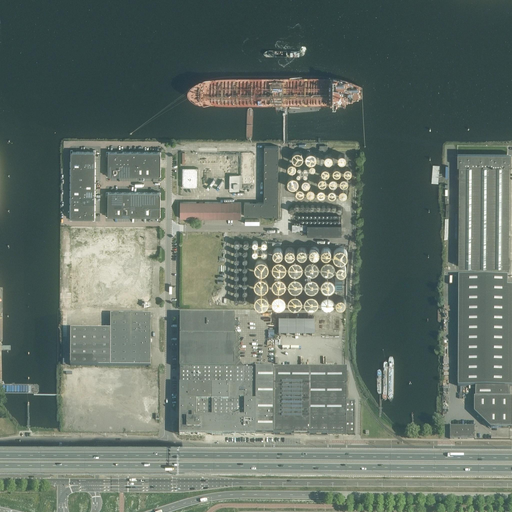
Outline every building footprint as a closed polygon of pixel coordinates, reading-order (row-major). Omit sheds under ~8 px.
[(278,216),(279,146),(264,146),(264,203),(244,202),(244,216),(278,216)] [(115,164),(115,152),(112,152),(107,151),(107,164),(115,164)] [(303,158),(303,157),(303,155),(302,154),(301,153),(301,152),(300,152),(298,152),(297,151),(296,152),(295,152),(294,153),(293,154),(292,155),(292,156),(292,157),(292,159),(293,161),(294,161),(295,162),(297,163),(298,163),(299,163),(301,162),(301,161),(302,160),(303,159),(303,158)] [(161,160),(161,152),(159,152),(155,152),(151,152),(151,164),(161,164),(160,164),(160,160),(161,160)] [(317,157),(316,156),(316,155),(315,154),(314,153),(313,152),(312,152),(311,152),(310,152),(309,152),(308,153),(307,154),(306,155),(306,156),(305,157),(305,158),(306,159),(306,161),(307,161),(308,162),(309,163),(310,163),(311,163),(313,163),(314,162),(315,162),(316,161),(316,159),(317,158),(317,157)] [(345,155),(344,154),(343,153),(341,154),(339,154),(339,155),(338,156),(338,157),(338,158),(338,159),(338,160),(339,160),(339,161),(340,162),(341,162),(342,162),(343,162),(344,161),(345,161),(346,160),(346,159),(346,158),(346,157),(346,156),(346,155),(345,155)] [(508,267),(509,167),(509,166),(511,166),(511,154),(457,153),(457,166),(458,166),(459,166),(458,266),(508,267)] [(331,155),(331,154),(330,154),(328,154),(327,154),(326,154),(325,155),(325,156),(324,156),(324,157),(324,158),(324,159),(325,160),(325,161),(326,161),(327,162),(328,162),(329,162),(330,162),(331,162),(332,161),(333,160),(333,159),(333,158),(333,157),(333,156),(332,156),(331,155)] [(295,164),(294,163),(292,163),(291,163),(290,164),(289,164),(288,165),(288,166),(287,167),(288,168),(288,169),(288,170),(290,171),(291,172),(292,172),(293,172),(294,171),(295,171),(296,170),(296,169),(296,168),(296,167),(296,166),(295,165),(295,164)] [(115,176),(115,164),(107,164),(106,176),(111,176),(115,176)] [(161,176),(161,168),(160,168),(160,165),(161,165),(161,164),(151,164),(151,176),(155,176),(158,176),(161,176)] [(198,178),(198,168),(182,168),(182,187),(197,187),(197,178),(198,178)] [(328,169),(327,169),(326,168),(325,168),(324,168),(323,169),(322,170),(322,171),(321,171),(321,172),(321,173),(322,174),(322,175),(323,176),(324,176),(325,176),(326,176),(327,176),(328,176),(328,175),(329,175),(329,174),(329,173),(329,172),(329,171),(329,170),(328,169)] [(340,170),(339,169),(338,168),(337,168),(336,168),(335,168),(334,169),(333,170),(333,171),(333,172),(333,173),(333,174),(334,175),(335,176),(336,176),(337,176),(338,176),(339,176),(340,175),(340,174),(341,173),(341,172),(341,171),(340,170)] [(351,170),(350,169),(349,168),(348,168),(347,168),(346,168),(345,169),(344,169),(344,170),(343,171),(343,172),(343,173),(344,174),(344,175),(345,176),(346,176),(348,176),(349,176),(351,175),(351,174),(352,173),(352,172),(352,171),(351,170)] [(239,188),(239,175),(230,175),(229,188),(239,188)] [(298,184),(299,182),(298,181),(298,180),(297,179),(296,178),(295,177),(294,177),(293,177),(292,177),(290,177),(289,178),(288,179),(288,180),(287,181),(287,182),(287,184),(288,185),(289,186),(290,187),(290,188),(292,188),(293,188),(294,188),(295,188),(296,187),(297,187),(298,186),(298,184)] [(326,179),(325,178),(324,178),(323,178),(322,178),(321,178),(320,178),(319,179),(319,180),(318,180),(318,181),(318,182),(318,183),(319,184),(319,185),(320,185),(321,186),(322,186),(323,186),(324,186),(325,185),(326,184),(326,183),(327,183),(327,182),(327,181),(326,180),(326,179)] [(337,180),(336,179),(335,178),(333,178),(332,178),(331,178),(330,179),(330,180),(329,180),(329,181),(329,182),(329,183),(329,184),(330,185),(331,186),(332,186),(333,186),(334,186),(335,186),(336,185),(337,184),(337,183),(337,182),(337,180)] [(348,181),(347,180),(346,179),(345,178),(343,178),(342,178),(342,179),(341,180),(340,181),(340,182),(340,183),(340,184),(341,185),(342,186),(343,186),(344,186),(345,186),(346,186),(347,185),(348,184),(348,183),(348,182),(348,181)] [(310,182),(309,181),(308,180),(307,179),(306,179),(305,179),(304,179),(304,180),(303,180),(302,181),(302,182),(302,183),(302,184),(302,185),(302,186),(303,186),(304,187),(305,187),(306,187),(307,187),(308,187),(309,186),(310,185),(310,184),(310,183),(310,182)] [(325,193),(325,192),(324,190),(322,189),(321,189),(320,189),(319,189),(318,190),(317,191),(317,192),(317,193),(317,194),(317,195),(318,196),(319,197),(320,197),(321,197),(322,197),(323,197),(324,196),(325,195),(325,194),(325,193)] [(336,194),(336,192),(336,191),(335,190),(334,189),(333,189),(331,189),(330,190),(329,190),(329,191),(328,192),(328,193),(328,194),(328,195),(329,196),(330,197),(331,197),(331,198),(332,198),(333,197),(334,197),(335,197),(335,196),(336,195),(336,194)] [(347,191),(345,190),(344,190),(343,190),(341,190),(340,191),(340,192),(339,193),(339,194),(339,195),(339,196),(340,197),(341,197),(342,198),(343,198),(344,198),(345,198),(345,197),(346,197),(347,196),(347,195),(347,194),(347,193),(347,192),(347,191)] [(115,204),(115,192),(111,192),(106,192),(106,204),(115,204)] [(160,201),(161,192),(158,192),(158,193),(154,193),(154,192),(151,192),(151,193),(151,204),(160,204),(160,201)] [(218,218),(218,202),(180,202),(180,218),(218,218)] [(241,218),(241,202),(218,202),(218,218),(241,218)] [(115,216),(115,204),(106,204),(106,216),(111,216),(115,216)] [(82,220),(83,211),(71,211),(71,215),(70,215),(70,220),(82,220)] [(95,220),(95,215),(94,215),(94,211),(83,211),(82,220),(95,220)] [(341,235),(341,225),(292,224),(292,231),(307,231),(307,235),(341,235)] [(145,245),(145,228),(145,227),(71,227),(70,255),(76,255),(77,245),(145,245)] [(144,258),(145,245),(77,245),(76,255),(70,255),(70,257),(96,257),(96,258),(144,258)] [(277,247),(276,247),(275,248),(274,249),(273,250),(273,251),(273,252),(273,253),(273,254),(274,255),(275,256),(276,257),(277,257),(278,257),(279,257),(280,257),(281,256),(282,255),(282,254),(283,253),(283,252),(283,251),(282,250),(281,248),(280,248),(278,247),(277,247)] [(303,247),(301,247),(299,248),(298,249),(297,250),(297,251),(297,253),(297,254),(298,255),(299,256),(300,256),(300,257),(301,257),(303,257),(304,257),(305,256),(306,255),(307,254),(307,253),(307,252),(307,250),(306,250),(306,249),(305,248),(304,248),(303,247)] [(317,248),(316,247),(315,247),(313,247),(312,247),(312,248),(310,249),(310,250),(309,251),(309,253),(310,254),(311,255),(312,256),(313,257),(314,257),(315,257),(316,257),(317,256),(318,256),(319,255),(319,253),(320,253),(320,252),(319,250),(318,249),(317,248)] [(331,254),(331,253),(331,252),(331,250),(330,249),(329,249),(328,248),(327,247),(326,247),(325,248),(324,248),(323,249),(322,249),(322,250),(321,252),(321,253),(321,254),(322,255),(322,256),(323,256),(325,257),(326,257),(327,257),(329,257),(329,256),(330,255),(331,254)] [(294,250),(293,249),(293,248),(292,248),(290,248),(289,248),(288,248),(287,249),(286,250),(285,251),(285,252),(285,254),(286,255),(287,256),(288,257),(289,257),(290,257),(291,257),(292,257),(293,256),(294,255),(294,254),(295,253),(295,252),(295,251),(294,250)] [(347,256),(348,255),(347,253),(347,252),(346,250),(344,249),(343,248),(342,248),(340,248),(338,248),(336,250),(335,251),(334,253),(333,254),(334,257),(334,259),(336,260),(337,261),(338,262),(339,262),(341,262),(342,262),(343,261),(345,261),(346,260),(347,259),(347,256)] [(151,307),(151,258),(144,258),(96,258),(95,306),(151,307)] [(303,269),(303,268),(303,266),(303,264),(302,262),(302,261),(300,260),(299,259),(298,259),(296,258),(294,259),(293,259),(292,260),(290,261),(289,263),(289,265),(289,267),(289,268),(290,270),(290,271),(291,272),(292,272),(294,273),(295,273),(297,273),(299,273),(300,272),(301,271),(303,269)] [(269,266),(269,265),(268,263),(267,261),(266,260),(265,260),(263,259),(261,259),(260,259),(259,259),(258,260),(257,261),(256,262),(255,263),(254,265),(254,267),(255,268),(256,270),(256,271),(258,272),(259,273),(260,273),(263,273),(265,273),(266,272),(267,271),(268,269),(269,268),(269,266)] [(286,268),(286,267),(286,265),(286,264),(286,263),(284,261),(283,260),(282,259),(280,259),(279,259),(277,259),(276,260),(274,261),(273,262),(272,265),(272,266),(272,267),(273,269),(273,270),(275,272),(276,273),(278,273),(280,273),(282,273),(283,272),(284,271),(285,270),(286,268)] [(319,268),(319,266),(319,265),(318,264),(318,263),(317,262),(316,261),(314,260),(313,259),(311,259),(310,260),(309,260),(308,261),(307,262),(306,263),(305,264),(305,266),(305,268),(305,269),(306,271),(307,272),(308,272),(309,273),(311,274),(313,273),(316,272),(317,272),(317,271),(318,269),(319,268)] [(335,268),(335,266),(335,264),(334,263),(333,262),(332,261),(330,260),(329,260),(328,259),(325,260),(323,261),(322,263),(321,264),(321,266),(321,268),(321,269),(322,271),(323,272),(324,273),(326,273),(327,274),(329,274),(331,273),(332,272),(334,271),(335,269),(335,268)] [(346,267),(345,266),(344,265),(343,264),(342,264),(340,264),(338,265),(338,266),(337,266),(337,267),(336,269),(337,270),(337,271),(338,272),(339,273),(340,274),(341,274),(342,274),(344,273),(345,272),(346,271),(346,270),(346,268),(346,267)] [(71,292),(81,292),(82,274),(72,273),(71,292)] [(268,285),(268,283),(268,282),(268,280),(266,278),(265,277),(263,276),(261,276),(260,276),(258,277),(257,278),(255,279),(255,280),(254,282),(254,284),(255,287),(256,288),(257,289),(259,290),(261,290),(263,290),(264,289),(266,289),(267,287),(268,286),(268,285)] [(285,287),(286,285),(286,284),(286,282),(285,280),(284,278),(282,277),(280,276),(278,276),(276,277),(275,277),(273,279),(272,281),(272,282),(272,283),(272,285),(272,286),(273,287),(274,288),(275,290),(276,290),(278,290),(279,291),(281,290),(282,290),(283,289),(284,288),(285,287)] [(302,285),(303,283),(302,282),(302,280),(300,278),(299,277),(297,277),(295,276),(293,277),(292,277),(290,279),(289,280),(289,281),(288,282),(288,284),(289,287),(290,288),(291,289),(292,290),(294,291),(297,291),(298,290),(300,290),(301,289),(302,287),(302,285)] [(511,386),(511,286),(507,286),(507,276),(476,276),(458,276),(458,386),(475,386),(475,397),(474,397),(474,412),(490,428),(511,428),(511,424),(511,397),(510,397),(510,386),(511,386)] [(319,284),(319,282),(318,281),(317,279),(316,278),(315,278),(313,277),(312,277),(311,277),(308,277),(307,279),(305,280),(305,282),(304,284),(305,285),(305,287),(306,288),(307,290),(309,291),(311,291),(312,291),(314,291),(316,290),(317,288),(318,287),(318,286),(319,284)] [(335,285),(335,284),(334,282),(334,280),(333,279),(332,278),(331,277),(328,277),(326,277),(325,277),(324,278),(322,280),(322,281),(321,283),(321,284),(321,285),(322,287),(322,288),(323,289),(324,290),(326,290),(328,291),(330,290),(331,290),(333,289),(334,287),(335,285)] [(268,303),(269,301),(269,299),(268,298),(268,297),(267,296),(266,295),(265,294),(264,293),(262,293),(260,293),(259,294),(257,294),(257,295),(255,297),(255,298),(254,300),(254,301),(255,303),(255,304),(257,306),(258,307),(259,307),(261,308),(263,307),(265,307),(267,305),(268,304),(268,303)] [(286,300),(286,299),(285,296),(284,295),(282,294),(281,294),(278,294),(277,294),(276,294),(274,296),(273,297),(272,298),(272,299),(272,300),(272,302),(272,303),(273,305),(273,306),(275,307),(276,307),(278,308),(280,308),(282,308),(284,306),(285,305),(286,303),(286,301),(286,300)] [(302,303),(302,301),(302,300),(302,298),(301,296),(300,295),(298,294),(296,294),(294,294),(293,294),(292,295),(290,296),(289,298),(288,299),(288,301),(288,302),(289,304),(290,306),(291,307),(292,307),(294,308),(295,308),(297,308),(299,307),(300,306),(301,305),(302,304),(302,303)] [(319,301),(319,300),(318,298),(318,297),(317,296),(316,295),(314,294),(313,294),(312,294),(310,294),(308,295),(306,296),(305,297),(305,298),(304,300),(304,301),(305,302),(305,304),(306,306),(307,307),(309,308),(311,308),(313,308),(314,308),(316,307),(317,306),(318,305),(318,303),(319,301)] [(334,304),(334,302),(335,300),(334,299),(334,298),(333,297),(332,296),(331,295),(329,294),(328,294),(326,294),(325,295),(324,295),(323,296),(321,298),(321,300),(321,302),(321,303),(321,304),(322,305),(324,307),(326,308),(327,308),(328,308),(330,308),(331,307),(332,307),(333,306),(334,304)] [(345,301),(345,300),(344,298),(342,297),(341,297),(340,297),(338,297),(337,298),(336,300),(336,301),(336,302),(336,303),(337,304),(337,305),(338,306),(339,306),(340,306),(341,306),(343,306),(344,305),(345,303),(345,302),(345,301)] [(151,366),(151,315),(148,315),(111,314),(111,324),(110,324),(108,326),(105,324),(102,326),(100,324),(97,327),(99,329),(71,329),(70,366),(110,366),(151,366)] [(346,402),(346,369),(234,369),(235,315),(180,315),(180,368),(180,401),(180,419),(179,435),(204,435),(226,436),(256,436),(256,434),(273,434),(273,435),(274,435),(274,434),(282,434),(282,435),(283,435),(283,434),(291,434),(291,435),(292,435),(292,434),(300,434),(300,435),(301,435),(301,434),(309,434),(309,435),(310,435),(310,434),(318,434),(318,435),(319,435),(319,434),(327,434),(327,435),(328,435),(328,434),(336,434),(336,435),(337,435),(337,434),(345,434),(345,435),(346,435),(346,434),(354,434),(354,402),(346,402)] [(315,335),(316,316),(280,315),(280,335),(315,335)] [(474,439),(474,426),(450,426),(450,439),(474,439)]
